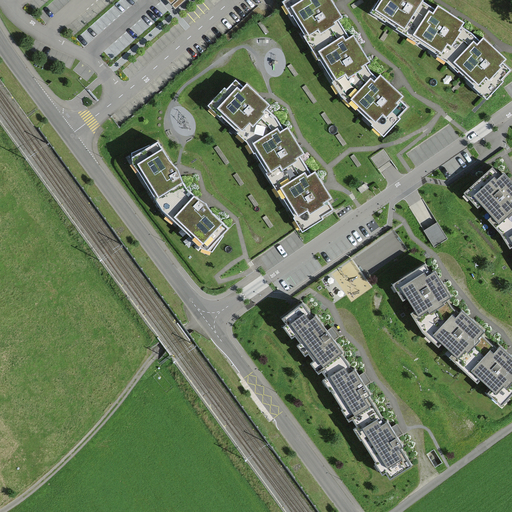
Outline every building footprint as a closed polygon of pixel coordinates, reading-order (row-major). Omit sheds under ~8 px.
[(185,0),(167,0),(176,9),(185,0)] [(312,49),(344,29),(337,18),(341,15),(333,3),(331,0),(282,0),(281,1),(285,7),(312,49)] [(429,15),(431,12),(425,9),(420,5),(421,0),(379,0),(371,12),(410,38),(425,12),(429,15)] [(474,45),(476,43),(464,33),(458,29),(461,24),(449,16),(435,7),(431,12),(429,15),(425,12),(410,38),(434,59),(448,67),(471,43),(474,45)] [(343,97),(370,72),(364,63),(370,59),(365,51),(353,33),(349,36),(344,29),(312,49),(343,97)] [(471,43),(448,67),(484,103),(507,74),(500,66),(503,61),(494,53),(480,39),(476,43),(474,45),(471,43)] [(370,72),(343,97),(384,138),(401,118),(398,117),(408,107),(399,98),(403,94),(395,86),(380,73),(376,77),(370,72)] [(246,138),(277,112),(265,102),(270,99),(264,93),(247,77),(243,81),(236,74),(227,83),(225,81),(214,94),(209,99),(237,125),(243,134),(246,138)] [(272,178),(304,158),(299,150),(304,147),(296,133),(288,119),(284,123),(277,112),(246,138),(272,178)] [(162,204),(188,182),(182,174),(178,162),(158,135),(131,147),(132,156),(162,204)] [(371,158),(379,168),(388,161),(379,151),(371,158)] [(304,158),(272,178),(301,225),(303,227),(324,215),(323,213),(322,211),(334,204),(327,194),(331,191),(325,182),(315,165),(310,167),(304,158)] [(495,226),(511,209),(511,181),(503,172),(501,174),(492,166),(463,192),(478,208),(481,205),(492,216),(488,219),(495,226)] [(188,182),(162,204),(201,242),(213,246),(217,240),(229,222),(213,205),(205,194),(188,182)] [(511,209),(495,226),(510,249),(511,248),(511,209)] [(410,315),(423,333),(452,309),(447,301),(451,298),(448,292),(435,272),(430,274),(425,265),(393,285),(403,303),(407,300),(414,312),(410,315)] [(318,372),(322,369),(325,367),(342,355),(345,354),(338,344),(341,342),(333,331),(330,334),(317,315),(310,319),(305,312),(308,309),(304,303),(283,318),(287,324),(284,326),(292,338),(296,335),(301,343),(298,345),(306,357),(310,354),(314,361),(311,363),(318,372)] [(457,314),(452,309),(423,333),(433,343),(438,348),(441,345),(452,355),(449,358),(463,371),(489,342),(482,336),(485,333),(461,311),(457,314)] [(489,342),(463,371),(477,385),(481,382),(490,391),(488,394),(500,406),(511,394),(511,357),(499,346),(496,350),(489,342)] [(325,367),(322,369),(328,377),(323,380),(331,392),(332,391),(344,409),(341,411),(349,423),(373,407),(367,399),(373,395),(369,390),(373,388),(365,376),(362,378),(355,369),(353,371),(342,355),(325,367)] [(373,407),(349,423),(362,441),(377,462),(375,464),(383,475),(386,473),(391,480),(413,465),(401,448),(404,446),(401,442),(405,439),(397,429),(394,431),(387,420),(384,423),(373,407)]
